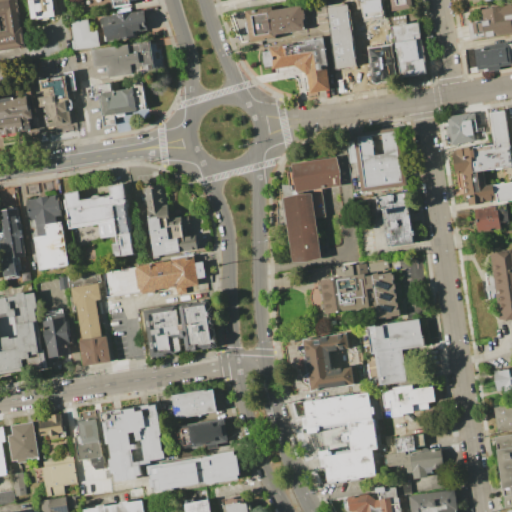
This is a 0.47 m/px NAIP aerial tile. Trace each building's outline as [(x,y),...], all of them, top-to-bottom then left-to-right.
[(0,0),(18,0),(21,15),(18,15),(21,33),(24,33),(25,43),(23,43),(24,48),(0,51),(0,0)] [(57,0),(60,17),(32,21),(28,0),(57,0)] [(142,0),(143,2),(114,8),(112,0),(142,0)] [(356,0),(382,0),(384,8),(358,12),(356,0)] [(410,0),(412,8),(392,11),(390,0),(410,0)] [(482,9),(511,4),(511,32),(485,37),(485,36),(470,38),(468,23),(483,20),(482,9)] [(346,5),(355,65),(335,68),(326,8),(346,5)] [(246,12),(273,7),(273,10),(301,6),(301,11),(303,11),(305,19),(303,19),(305,30),(276,35),(277,38),(251,42),(246,12)] [(102,17),(116,15),(116,13),(131,11),(131,12),(144,11),(147,30),(137,32),(138,38),(122,40),(122,39),(106,41),(102,17)] [(101,46),(74,51),(72,41),(74,41),(71,22),(88,19),(91,32),(98,31),(101,46)] [(419,21),(427,73),(401,78),(393,26),(419,21)] [(270,47),(287,44),(287,46),(305,44),(305,39),(324,37),(328,66),(327,66),(330,89),(310,92),(307,75),(301,69),(295,65),(273,69),(273,65),(265,67),(263,52),(271,51),(270,47)] [(478,69),(475,47),(508,42),(511,64),(499,66),(500,70),(488,72),(487,68),(478,69)] [(93,50),(130,44),(131,53),(139,52),(141,62),(132,64),(134,74),(111,78),(109,66),(96,68),(93,50)] [(369,48),(392,45),(396,84),(373,86),(369,48)] [(40,80),(66,76),(71,109),(74,108),(77,130),(48,135),(44,108),(40,109),(38,97),(42,96),(40,80)] [(94,87),(96,98),(99,98),(103,127),(116,126),(115,116),(148,112),(145,82),(130,84),(131,92),(113,94),(112,85),(94,87)] [(0,97),(15,95),(15,97),(27,95),(29,106),(31,105),(34,123),(24,125),(25,131),(1,135),(0,128),(0,97)] [(453,150),(462,209),(511,201),(511,181),(486,185),(484,171),(511,167),(511,145),(507,110),(490,113),(494,144),(453,150)] [(447,116),(475,112),(478,132),(477,132),(477,137),(475,137),(474,140),(474,141),(452,145),(447,116)] [(354,134),(399,127),(407,185),(363,192),(354,134)] [(292,163),(338,157),(342,185),(297,192),(292,163)] [(66,193),(79,191),(81,200),(111,195),(109,186),(123,184),(126,204),(114,206),(119,234),(131,232),(135,254),(115,257),(112,237),(100,239),(97,224),(72,229),(66,193)] [(144,188),(163,184),(169,219),(188,216),(191,229),(184,230),(185,236),(198,234),(200,250),(155,258),(144,188)] [(419,243),(412,192),(380,196),(382,210),(386,209),(391,247),(419,243)] [(24,201),(58,194),(71,266),(37,272),(31,239),(38,238),(35,218),(27,220),(24,201)] [(283,198),(312,194),(322,259),(293,264),(283,198)] [(474,209),(498,206),(501,229),(478,232),(474,209)] [(0,210),(18,207),(26,257),(16,258),(19,275),(6,277),(0,243),(6,242),(0,210)] [(500,322),(511,320),(511,250),(490,253),(500,322)] [(103,272),(171,261),(171,259),(203,254),(207,277),(197,279),(198,285),(188,287),(189,293),(177,295),(176,289),(141,295),(141,291),(107,296),(103,272)] [(321,281),(394,272),(400,316),(373,319),(372,308),(325,314),(321,281)] [(71,288),(100,283),(102,299),(97,300),(103,336),(108,335),(113,361),(84,366),(80,340),(82,339),(76,304),(74,304),(71,288)] [(0,298),(15,296),(15,293),(29,291),(29,293),(38,292),(40,307),(35,308),(42,349),(47,349),(51,368),(0,376),(0,298)] [(145,311),(210,300),(218,348),(153,359),(145,311)] [(43,321),(65,317),(71,354),(49,358),(43,321)] [(369,327),(419,319),(423,347),(404,350),(408,381),(381,385),(376,353),(373,353),(369,327)] [(354,385),(311,391),(304,340),(346,334),(348,349),(330,351),(333,369),(352,366),(354,385)] [(492,370),(511,367),(511,391),(502,393),(501,389),(495,390),(492,370)] [(382,391),(393,389),(393,387),(413,384),(414,389),(434,386),(437,401),(413,404),(414,412),(400,414),(399,406),(384,408),(382,391)] [(213,390),(217,414),(175,420),(172,395),(213,390)] [(304,401),(369,392),(377,448),(373,449),(377,475),(328,482),(326,471),(321,472),(318,451),(329,449),(329,452),(349,450),(348,443),(341,444),(339,432),(348,431),(347,425),(317,429),(318,432),(308,433),(307,427),(304,428),(303,417),(306,417),(304,401)] [(492,407),(511,404),(511,429),(496,432),(492,407)] [(101,414),(109,413),(109,412),(115,411),(116,415),(124,414),(123,410),(136,408),(136,412),(146,411),(145,406),(150,405),(150,406),(157,405),(162,435),(161,435),(163,451),(164,451),(165,458),(151,460),(152,464),(144,465),(146,478),(112,484),(101,414)] [(39,424),(52,422),(51,414),(63,412),(64,420),(65,420),(66,432),(59,433),(60,438),(50,440),(49,435),(41,436),(39,424)] [(79,421),(97,418),(102,453),(104,453),(106,467),(90,469),(89,459),(79,460),(75,437),(82,436),(79,421)] [(176,426),(224,419),(228,442),(218,443),(218,447),(209,449),(209,445),(180,450),(176,426)] [(33,422),(39,456),(26,459),(27,462),(19,463),(18,460),(13,461),(9,436),(13,435),(12,426),(33,422)] [(0,427),(4,427),(6,441),(3,441),(8,474),(0,475),(0,427)] [(445,468),(433,470),(434,473),(427,474),(428,477),(414,479),(413,473),(390,477),(386,454),(398,452),(395,438),(423,433),(425,445),(418,446),(419,451),(441,448),(445,468)] [(495,437),(511,434),(511,505),(505,507),(502,488),(497,450),(495,437)] [(148,466),(159,464),(159,465),(198,458),(197,458),(235,451),(236,455),(237,455),(241,479),(153,494),(148,466)] [(73,456),(78,484),(64,486),(65,493),(48,496),(42,467),(44,467),(43,462),(73,456)] [(0,491),(14,489),(11,474),(23,472),(28,502),(0,507),(0,491)] [(398,495),(410,494),(409,482),(397,484),(398,495)] [(411,511),(409,495),(455,488),(458,511),(411,511)] [(348,511),(346,497),(397,489),(400,511),(348,511)] [(65,496),(67,511),(40,511),(39,500),(65,496)] [(83,511),(83,510),(145,499),(146,511),(83,511)] [(185,511),(184,504),(209,499),(211,511),(185,511)] [(226,511),(226,505),(247,502),(248,511),(226,511)]
